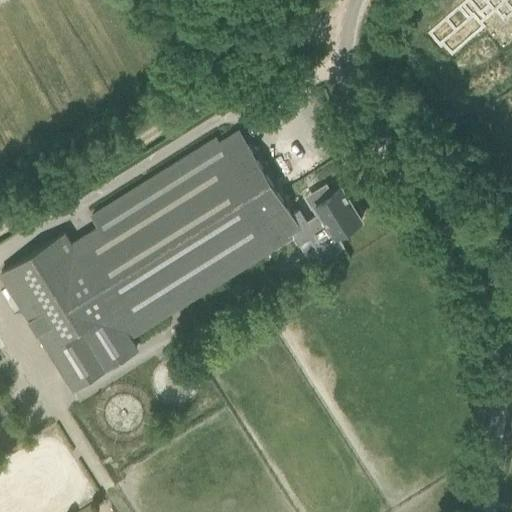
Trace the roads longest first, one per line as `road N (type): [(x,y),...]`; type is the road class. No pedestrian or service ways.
road 1 (residential): [(478,511),(501,389),(491,298),(353,100),(343,54),(347,24)]
road 2 (track): [(326,20),(0,226)]
